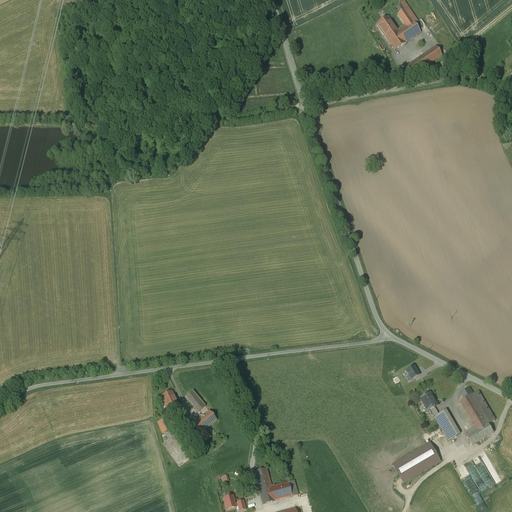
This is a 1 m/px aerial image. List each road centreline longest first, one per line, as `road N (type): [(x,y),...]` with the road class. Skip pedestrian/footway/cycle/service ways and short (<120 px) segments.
road 1 (unclassified): [(0,406),(38,386),(389,335)]
road 2 (unclassified): [(272,0),(377,320),(389,335)]
road 3 (track): [(305,107),(245,118),(0,116)]
road 4 (unclassified): [(389,335),(511,398)]
